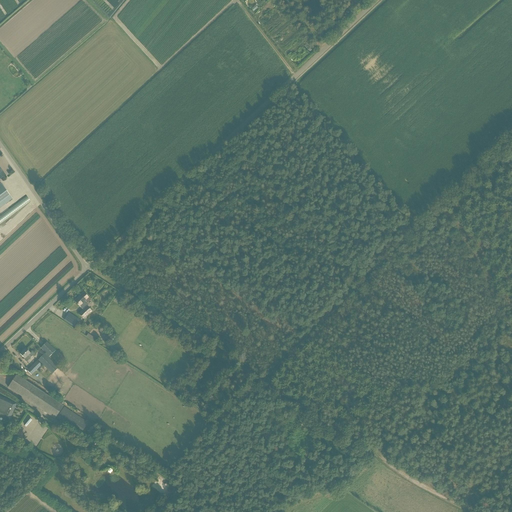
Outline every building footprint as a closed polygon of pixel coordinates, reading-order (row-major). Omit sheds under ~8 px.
[(0,202),(3,206),(8,202),(12,199),(10,196),(0,183),(0,202)] [(0,217),(0,225),(33,203),(29,198),(0,217)] [(83,293),(74,301),(77,304),(77,305),(78,305),(83,310),(80,312),(79,314),(84,320),(92,312),(91,311),(87,307),(89,305),(87,303),(90,300),(83,293)] [(69,313),(63,321),(74,328),(80,320),(69,313)] [(41,348),(44,352),(49,357),(55,351),(50,346),(47,342),(41,348)] [(25,349),(20,354),(24,359),(26,362),(33,356),(35,354),(33,352),(30,354),(25,349)] [(38,360),(42,364),(52,374),(58,368),(48,358),(44,354),(38,360)] [(37,361),(27,371),(31,374),(31,375),(37,369),(41,365),(37,361)] [(8,388),(12,390),(55,419),(63,407),(17,375),(8,388)] [(0,414),(6,417),(12,403),(1,398),(0,397),(0,414)] [(56,419),(80,435),(89,423),(64,407),(56,419)] [(80,503),(86,501),(83,493),(77,495),(80,503)]
